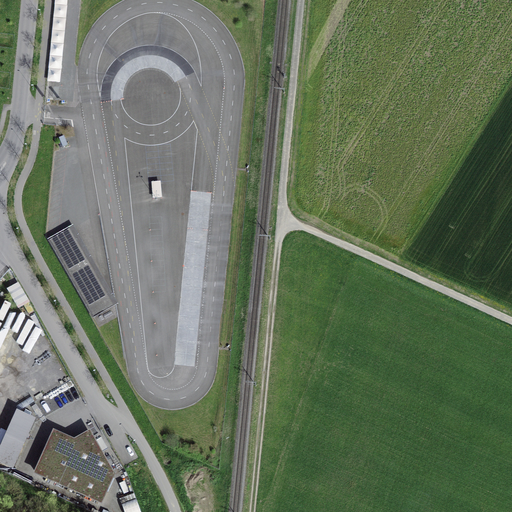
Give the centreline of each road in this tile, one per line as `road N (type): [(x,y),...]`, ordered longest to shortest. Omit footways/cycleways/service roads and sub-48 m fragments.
road 1 (track): [(302,0),(251,511)]
road 2 (track): [(282,216),(511,320)]
road 3 (residential): [(128,420),(100,416),(0,231)]
road 4 (residential): [(0,164),(13,130),(25,0)]
